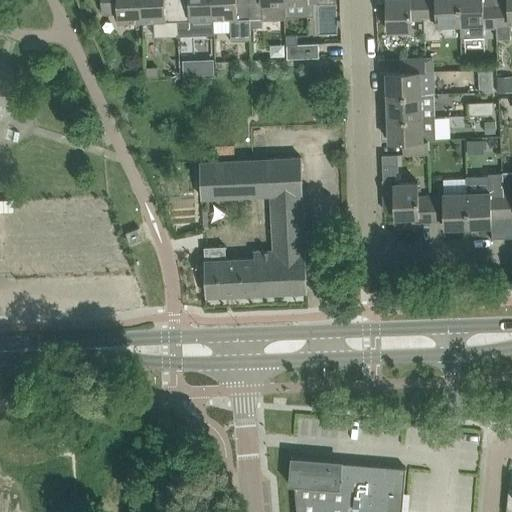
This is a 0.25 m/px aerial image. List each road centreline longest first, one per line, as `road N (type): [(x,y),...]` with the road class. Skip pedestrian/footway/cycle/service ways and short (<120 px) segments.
road 1 (residential): [(359,0),(368,252),(511,252)]
road 2 (secondary): [(511,324),(241,334)]
road 3 (secondary): [(243,360),(511,348)]
road 4 (secondary): [(89,348),(175,364),(243,360)]
road 5 (secondary): [(241,334),(89,348)]
road 6 (residential): [(254,511),(243,360)]
